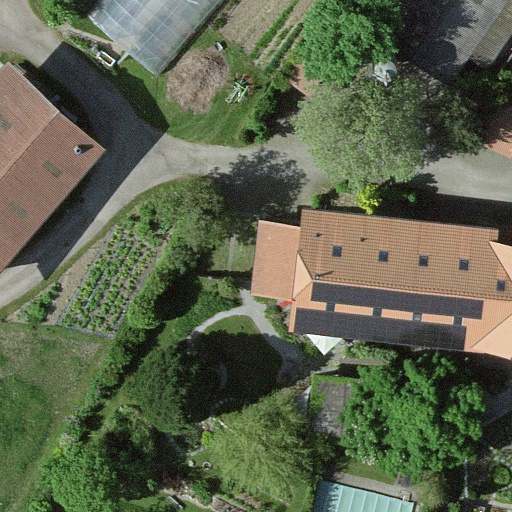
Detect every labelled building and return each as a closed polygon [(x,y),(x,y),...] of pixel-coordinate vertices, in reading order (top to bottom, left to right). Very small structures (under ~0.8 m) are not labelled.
[(158,66),(219,0),(94,0),(92,4),(158,66)] [(511,0),(397,0),(379,27),(472,91),(511,32),(511,0)] [(12,67),(0,80),(0,270),(106,150),(12,67)] [(484,342),(511,344),(511,239),(496,238),(497,222),(410,213),(314,204),(312,222),(264,217),(256,307),(301,311),(299,336),(483,353),(484,342)] [(418,511),(421,490),(320,477),(315,511),(418,511)]
